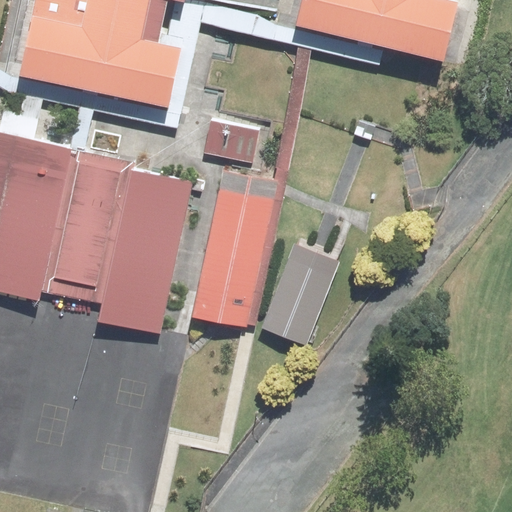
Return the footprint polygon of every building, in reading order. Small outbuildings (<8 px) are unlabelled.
[(42,0),(29,60),(182,95),(195,39),(156,30),(162,0),(42,0)] [(313,0),(311,11),(457,46),(467,0),(313,0)] [(267,119),(219,107),(209,146),(257,158),(267,119)] [(81,142),(0,124),(0,287),(47,298),(49,289),(106,301),(103,317),(162,329),(196,172),(80,148),(81,142)] [(282,181),(230,170),(200,311),(252,321),(282,181)] [(349,257),(302,238),(269,319),(316,338),(349,257)]
